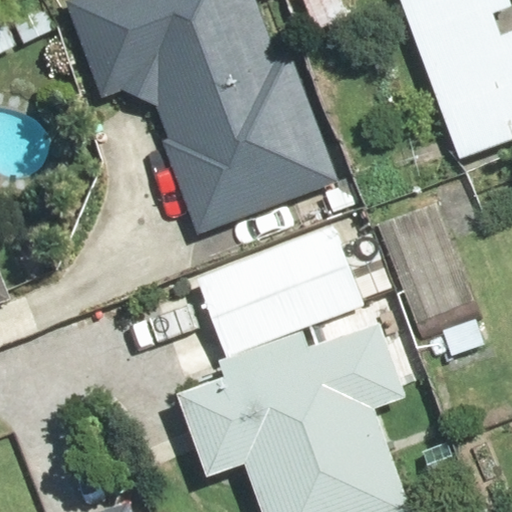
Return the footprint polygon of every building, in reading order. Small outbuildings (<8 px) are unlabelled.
[(258,0),(64,0),(94,98),(125,89),(125,90),(126,91),(127,92),(128,93),(128,94),(129,95),(130,95),(131,96),(132,97),(133,98),(134,99),(135,99),(136,100),(137,101),(138,101),(139,102),(140,102),(141,103),(142,103),(144,104),(145,104),(146,104),(147,105),(148,105),(149,105),(151,105),(152,105),(153,105),(154,105),(156,105),(157,105),(194,229),(330,188),(289,50),(274,55),(258,0)] [(511,0),(392,0),(455,161),(511,138),(511,31),(506,34),(497,11),(511,4),(511,0)] [(442,202),(378,219),(413,329),(475,309),(442,202)] [(340,230),(196,278),(220,351),(299,325),(386,296),(370,247),(348,254),(340,230)] [(306,348),(299,325),(220,351),(213,353),(221,375),(174,391),(202,474),(241,461),(257,511),(390,511),(357,411),(404,395),(381,323),(306,348)] [(134,511),(131,503),(105,511),(134,511)]
